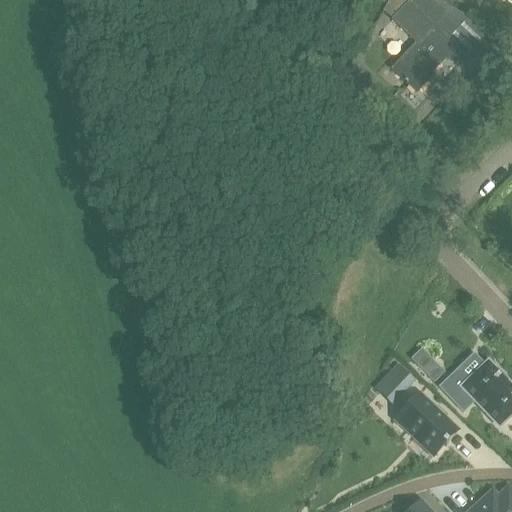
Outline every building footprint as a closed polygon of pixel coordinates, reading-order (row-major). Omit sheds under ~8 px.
[(391,70),(416,93),(428,81),(425,78),(454,48),(465,60),(487,37),(470,19),(440,2),(436,0),(415,0),(411,5),(409,3),(391,21),(416,44),(391,70)] [(338,87),(369,120),(390,101),(353,65),(338,87)] [(421,350),(411,360),(434,384),(444,374),(421,350)] [(456,373),(440,389),(463,414),(475,403),(499,428),(511,415),(511,389),(488,364),(468,384),(456,373)] [(412,381),(398,367),(385,380),(400,394),(412,381)] [(418,394),(393,420),(431,456),(456,430),(418,394)] [(476,511),(474,511),(511,511),(511,496),(508,492),(498,502),(492,496),(476,511)]
